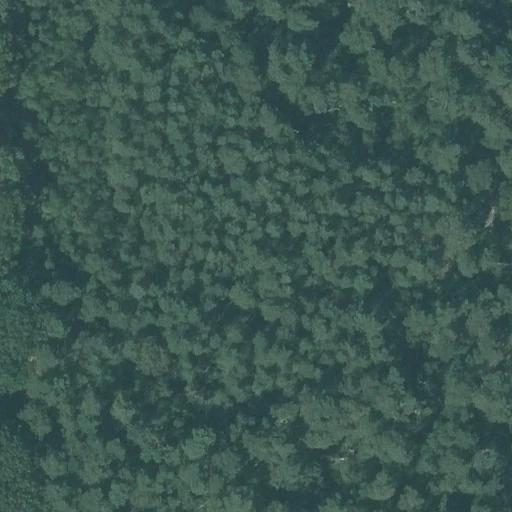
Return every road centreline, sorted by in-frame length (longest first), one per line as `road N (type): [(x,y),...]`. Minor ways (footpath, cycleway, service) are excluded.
road 1 (unknown): [(511,497),(486,346),(490,191),(502,128),(486,0)]
road 2 (track): [(12,511),(0,271)]
